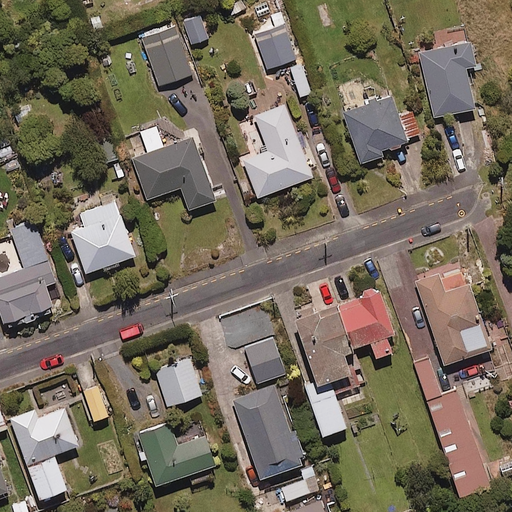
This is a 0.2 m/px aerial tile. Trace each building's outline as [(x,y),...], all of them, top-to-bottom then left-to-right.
[(273,21),(255,28),(267,63),(296,52),(280,6),(269,9),(273,21)] [(210,37),(200,8),(182,15),(192,43),(210,37)] [(141,32),(160,83),(193,71),(175,20),(141,32)] [(477,55),(469,23),(440,30),(443,40),(418,46),(434,110),(476,100),(466,58),(477,55)] [(400,109),(393,88),(343,106),(361,155),(383,147),(382,143),(421,129),(412,105),(400,109)] [(313,169),(285,98),(254,111),(258,119),(242,126),(252,151),(241,156),(256,192),(313,169)] [(164,141),(156,121),(140,128),(148,147),(132,153),(147,192),(181,180),(189,201),(216,191),(193,130),(164,141)] [(135,246),(116,196),(80,209),(84,220),(71,225),(86,265),(135,246)] [(0,271),(0,302),(8,323),(56,306),(46,280),(56,276),(34,216),(10,225),(24,262),(0,271)] [(444,360),(492,342),(469,282),(466,283),(460,267),(416,284),(444,360)] [(343,306),(355,344),(369,339),(375,356),(392,349),(387,336),(395,333),(378,288),(361,294),(362,299),(343,306)] [(355,344),(343,306),(317,315),(315,309),(285,320),(309,385),(305,386),(322,434),(346,425),(336,396),(360,387),(346,347),(355,344)] [(285,368),(273,334),(245,345),(257,378),(285,368)] [(442,388),(430,354),(414,360),(459,484),(489,473),(457,383),(442,388)] [(203,392),(191,356),(156,367),(168,403),(203,392)] [(109,411),(99,383),(82,389),(93,417),(109,411)] [(259,473),(306,456),(295,426),(291,427),(275,385),(232,401),(259,473)] [(39,494),(67,483),(55,452),(78,444),(64,407),(39,417),(36,409),(10,419),(39,494)] [(170,415),(139,425),(145,443),(138,446),(141,456),(148,454),(155,475),(187,465),(191,479),(215,471),(211,457),(216,456),(206,427),(177,437),(170,415)] [(302,474),(281,482),(286,495),(319,484),(312,463),(299,467),(302,474)] [(0,501),(11,498),(0,464),(0,501)] [(327,511),(321,493),(271,511),(327,511)] [(9,502),(12,511),(30,511),(32,511),(26,495),(9,502)]
